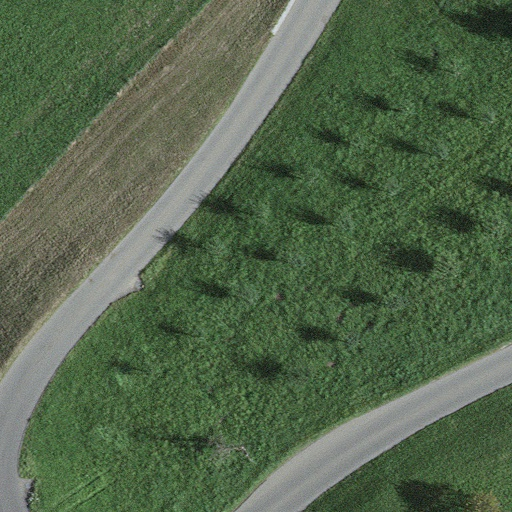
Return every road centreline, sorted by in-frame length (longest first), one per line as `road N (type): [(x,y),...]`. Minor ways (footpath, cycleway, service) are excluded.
road 1 (tertiary): [(317,0),(241,122),(39,361),(16,397),(0,457)]
road 2 (tertiary): [(273,511),(405,419),(511,364)]
